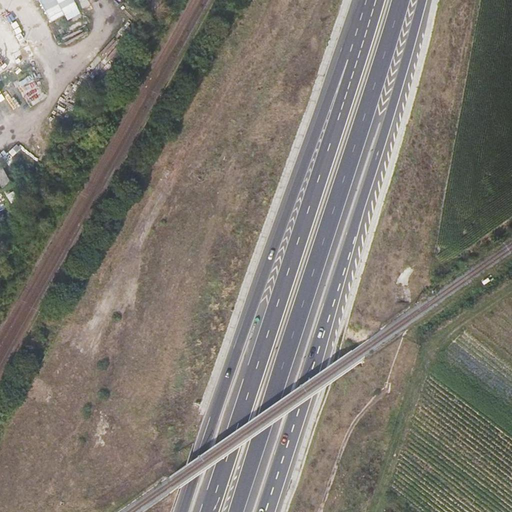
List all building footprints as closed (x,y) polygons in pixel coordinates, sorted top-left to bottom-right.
[(0,56),(0,72),(12,68),(7,54),(0,56)] [(12,185),(3,168),(0,169),(0,182),(4,189),(12,185)] [(20,201),(17,193),(19,191),(16,184),(5,191),(12,205),(20,201)] [(115,239),(99,271),(110,276),(126,244),(115,239)] [(76,316),(89,320),(100,286),(87,282),(76,316)]
